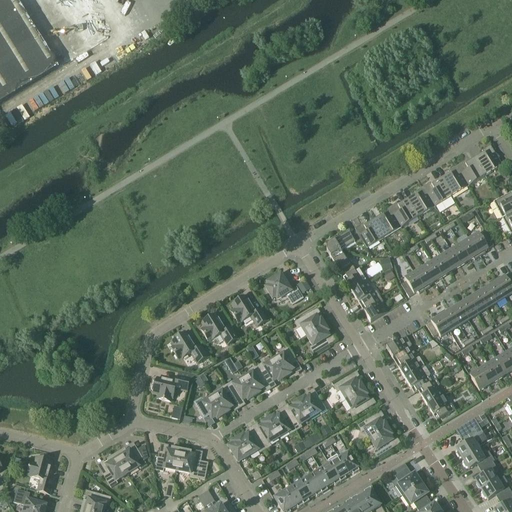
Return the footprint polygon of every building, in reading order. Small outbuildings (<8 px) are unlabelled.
[(5,0),(0,0),(0,10),(9,5),(5,0)] [(9,5),(0,10),(0,23),(15,14),(9,5)] [(15,14),(0,23),(0,35),(0,36),(20,23),(15,14)] [(20,23),(0,36),(6,45),(26,32),(20,23)] [(26,32),(6,45),(11,54),(31,41),(26,32)] [(31,41),(11,54),(17,63),(37,50),(31,41)] [(6,45),(0,48),(0,60),(11,54),(6,45)] [(37,50),(17,63),(23,73),(29,69),(40,62),(43,60),(37,50)] [(11,54),(0,60),(0,73),(17,63),(11,54)] [(43,60),(40,62),(50,78),(61,71),(51,55),(43,60)] [(40,62),(29,69),(39,85),(50,78),(40,62)] [(17,63),(0,73),(0,80),(3,85),(6,83),(17,76),(23,73),(17,63)] [(23,73),(17,76),(27,92),(39,85),(29,69),(23,73)] [(17,76),(6,83),(16,99),(27,92),(17,76)] [(3,85),(0,86),(0,99),(5,106),(16,99),(6,83),(3,85)] [(483,154),(474,160),(485,177),(502,167),(490,147),(482,152),(483,154)] [(464,163),(456,168),(468,188),(485,177),(474,160),(465,166),(464,163)] [(450,175),(441,181),(451,198),(468,188),(456,168),(448,173),(450,175)] [(430,184),(422,188),(434,208),(451,198),(441,181),(432,186),(430,184)] [(416,196),(407,201),(418,219),(434,208),(422,188),(414,193),(416,196)] [(493,204),(502,220),(511,214),(511,194),(493,204)] [(396,204),(388,209),(401,229),(418,219),(407,201),(398,207),(396,204)] [(382,217),(373,222),(384,239),(401,229),(388,209),(381,214),(382,217)] [(511,214),(502,220),(510,236),(511,235),(511,214)] [(354,230),(356,233),(362,242),(367,250),(384,239),(373,222),(364,228),(363,225),(354,230)] [(327,248),(326,249),(346,254),(348,248),(355,244),(356,246),(362,242),(356,233),(350,237),(348,234),(328,246),(328,247),(327,247),(327,248)] [(478,234),(469,240),(480,258),(485,255),(484,253),(493,247),(485,234),(480,238),(478,234)] [(469,240),(459,246),(469,262),(473,259),(474,262),(480,258),(469,240)] [(403,244),(406,249),(411,246),(408,241),(403,244)] [(459,246),(450,252),(460,268),(469,262),(459,246)] [(344,270),(348,276),(358,270),(354,264),(349,267),(345,260),(346,254),(326,249),(326,250),(326,251),(326,252),(327,253),(339,273),(344,270)] [(450,252),(441,257),(451,273),(460,268),(450,252)] [(441,257),(432,263),(441,279),(451,273),(441,257)] [(387,272),(392,270),(389,261),(389,260),(386,261),(383,261),(387,272)] [(432,263),(423,269),(432,284),(441,279),(432,263)] [(346,284),(352,294),(368,284),(363,275),(365,274),(361,268),(358,270),(348,276),(345,278),(348,283),(346,284)] [(423,269),(413,274),(424,292),(430,289),(429,287),(432,284),(423,269)] [(393,278),(390,272),(385,275),(389,281),(393,278)] [(424,292),(413,274),(404,280),(406,283),(401,286),(408,299),(418,294),(419,296),(424,292)] [(499,278),(494,281),(505,299),(511,294),(511,278),(510,275),(501,280),(499,278)] [(269,287),(265,289),(272,301),(276,299),(277,301),(286,296),(292,306),(303,300),(296,289),(291,293),(280,276),(267,284),(269,287)] [(490,287),(486,289),(496,305),(505,299),(494,281),(489,285),(490,287)] [(306,283),(297,288),(302,295),(310,290),(306,283)] [(361,303),(364,307),(379,298),(376,292),(374,293),(368,284),(352,294),(358,304),(361,303)] [(486,289),(477,295),(486,311),(496,305),(486,289)] [(477,295),(467,300),(477,316),(486,311),(477,295)] [(234,311),(231,313),(238,324),(241,322),(242,323),(251,318),(257,328),(267,322),(260,311),(255,314),(245,298),(242,300),(241,298),(233,303),(234,305),(231,306),(234,311)] [(379,298),(364,307),(366,312),(364,314),(370,324),(387,314),(381,305),(383,303),(379,298)] [(467,300),(458,306),(468,322),(477,316),(467,300)] [(458,306),(449,312),(459,328),(468,322),(458,306)] [(444,312),(439,315),(449,333),(459,328),(449,312),(445,314),(444,312)] [(300,328),(306,338),(324,327),(321,321),(319,322),(316,318),(312,320),(309,315),(294,324),(298,330),(300,328)] [(449,333),(439,315),(433,319),(434,321),(425,326),(433,339),(438,336),(440,339),(449,333)] [(201,331),(208,343),(211,341),(212,342),(221,336),(227,347),(237,340),(231,329),(225,333),(215,316),(212,318),(211,316),(203,321),(204,323),(201,325),(204,329),(201,331)] [(324,327),(306,338),(312,348),(310,349),(314,355),(328,346),(325,341),(329,338),(326,334),(328,333),(324,327)] [(178,361),(181,359),(182,360),(191,354),(197,365),(207,359),(201,348),(195,351),(185,334),(182,336),(181,334),(173,339),(174,341),(172,343),(174,348),(171,350),(178,361)] [(395,359),(398,364),(414,354),(411,349),(412,347),(406,338),(386,350),(392,360),(395,359)] [(251,348),(246,351),(250,358),(256,355),(251,348)] [(283,355),(273,361),(284,379),(290,375),(289,374),(293,371),(291,367),(296,364),(287,349),(282,353),(283,355)] [(398,370),(404,380),(424,368),(419,359),(417,359),(414,354),(398,364),(401,368),(398,370)] [(511,363),(506,354),(497,360),(507,376),(511,372),(511,363)] [(230,360),(224,363),(228,368),(233,365),(230,360)] [(497,360),(488,365),(498,381),(499,381),(507,376),(497,360)] [(262,365),(256,368),(265,383),(270,379),(273,384),(277,381),(278,383),(284,379),(273,361),(264,367),(262,365)] [(488,365),(479,371),(488,387),(498,381),(488,365)] [(252,374),(243,380),(254,398),(260,394),(259,392),(263,390),(260,386),(265,383),(256,368),(251,372),(252,374)] [(413,388),(416,393),(432,383),(429,378),(429,376),(424,368),(404,380),(410,389),(413,388)] [(488,387),(479,371),(469,377),(479,393),(488,387)] [(154,382),(151,392),(154,392),(153,395),(158,397),(157,400),(170,404),(171,400),(172,400),(175,390),(187,393),(189,381),(190,380),(196,376),(178,372),(177,378),(175,384),(157,380),(156,383),(154,382)] [(339,392),(345,401),(363,390),(360,384),(358,385),(355,381),(351,384),(348,378),(333,387),(337,393),(339,392)] [(231,384),(226,387),(235,401),(240,398),(242,402),(246,400),(247,402),(254,398),(243,380),(233,386),(231,384)] [(421,397),(427,407),(443,397),(438,388),(440,386),(436,381),(432,383),(416,393),(416,394),(420,391),(423,395),(421,397)] [(222,393),(212,399),(223,417),(229,413),(228,411),(232,409),(229,405),(235,401),(226,387),(220,390),(222,393)] [(363,390),(345,401),(351,411),(349,413),(353,419),(367,410),(364,404),(368,402),(365,398),(367,397),(363,390)] [(443,397),(427,407),(433,417),(436,416),(439,421),(455,411),(451,405),(449,406),(443,397)] [(305,399),(298,402),(310,420),(319,414),(321,417),(327,413),(318,399),(312,402),(310,398),(306,400),(305,399)] [(223,417),(212,399),(202,405),(201,402),(195,406),(204,420),(209,417),(212,421),(216,419),(217,421),(223,417)] [(292,415),(287,418),(296,432),(301,429),(300,426),(310,420),(298,402),(292,406),(293,408),(289,410),(292,415)] [(483,415),(474,420),(478,426),(486,421),(483,415)] [(274,417),(268,421),(279,439),(289,433),(290,436),(296,432),(287,418),(282,421),(279,417),(275,419),(274,417)] [(364,432),(370,441),(388,430),(384,424),(382,425),(380,421),(376,424),(372,418),(358,427),(362,433),(364,432)] [(461,459),(462,461),(480,450),(476,444),(479,442),(477,438),(483,434),(478,426),(474,420),(455,432),(461,441),(464,439),(466,444),(456,450),(457,452),(457,455),(459,458),(461,459)] [(261,433),(256,436),(265,451),(271,447),(269,445),(279,439),(268,421),(262,425),(263,427),(259,429),(261,433)] [(320,434),(323,439),(332,434),(329,428),(320,434)] [(388,430),(370,441),(376,451),(373,453),(377,459),(392,450),(388,444),(392,442),(390,438),(392,437),(388,430)] [(243,436),(237,440),(248,458),(258,452),(259,454),(265,451),(256,436),(251,440),(248,436),(244,438),(243,436)] [(248,458),(237,440),(231,444),(232,446),(228,448),(238,464),(248,458)] [(306,450),(302,445),(295,449),(298,455),(306,450)] [(124,453),(116,458),(127,476),(139,469),(140,471),(146,467),(143,461),(147,458),(144,448),(138,452),(132,456),(129,452),(125,455),(124,453)] [(164,470),(177,473),(181,452),(172,450),(171,453),(167,452),(166,456),(159,455),(156,472),(163,473),(164,470)] [(479,465),(482,470),(492,463),(495,462),(489,453),(482,457),(478,451),(480,450),(462,461),(463,462),(463,465),(465,468),(468,469),(469,471),(479,465)] [(181,452),(177,473),(190,476),(189,478),(204,481),(208,465),(193,462),(194,457),(190,456),(190,454),(181,452)] [(348,454),(339,460),(348,475),(352,473),(353,475),(359,472),(348,454)] [(327,462),(329,465),(340,483),(346,480),(344,477),(348,475),(339,460),(336,456),(327,462)] [(41,481),(37,493),(49,496),(52,484),(46,482),(51,464),(48,463),(49,461),(40,458),(39,460),(36,459),(35,465),(31,464),(27,476),(31,477),(31,479),(41,481)] [(127,476),(116,458),(108,462),(109,464),(105,467),(108,471),(102,474),(111,489),(117,485),(116,483),(127,476)] [(480,490),(481,491),(497,482),(499,480),(495,474),(498,473),(492,463),(482,470),(485,475),(475,481),(476,483),(476,485),(478,489),(480,490)] [(329,465),(320,471),(330,486),(333,484),(335,487),(340,483),(329,465)] [(395,488),(402,498),(423,484),(420,479),(418,480),(414,475),(412,476),(407,469),(395,478),(399,485),(395,488)] [(320,471),(311,477),(322,495),(328,491),(326,489),(330,486),(320,471)] [(252,476),(256,482),(261,479),(257,473),(252,476)] [(311,477),(302,482),(311,498),(315,495),(316,498),(322,495),(311,477)] [(302,482),(293,488),(304,506),(309,502),(308,500),(311,498),(302,482)] [(498,495),(501,500),(511,494),(505,485),(500,488),(497,482),(481,491),(482,493),(482,495),(484,499),(486,500),(488,502),(498,495)] [(413,505),(416,510),(429,501),(425,496),(427,495),(424,490),(426,488),(423,484),(402,498),(408,508),(413,505)] [(168,485),(165,498),(171,499),(174,486),(168,485)] [(293,488),(283,494),(293,509),(296,507),(298,509),(304,506),(293,488)] [(365,495),(362,497),(370,511),(372,511),(380,507),(369,489),(364,493),(365,495)] [(44,511),(46,507),(27,502),(29,495),(17,492),(14,504),(25,507),(23,511),(44,511)] [(208,493),(203,496),(209,506),(214,503),(208,493)] [(293,509),(283,494),(274,500),(281,511),(289,511),(293,509)] [(494,511),(493,511),(511,511),(511,506),(511,495),(511,494),(501,500),(504,505),(494,511)] [(84,504),(81,511),(103,511),(106,506),(108,507),(110,499),(94,495),(92,501),(88,500),(87,505),(84,504)] [(209,506),(203,496),(198,499),(204,510),(209,506)] [(356,497),(351,500),(357,511),(370,511),(362,497),(358,500),(356,497)] [(347,506),(343,509),(345,511),(357,511),(351,500),(345,504),(347,506)] [(442,511),(440,508),(438,510),(434,505),(432,506),(429,501),(416,510),(417,511),(442,511)] [(221,507),(212,511),(234,511),(228,502),(227,502),(230,506),(223,510),(221,507)]
